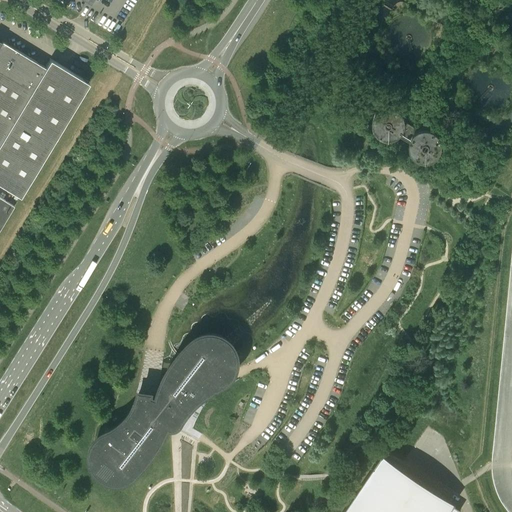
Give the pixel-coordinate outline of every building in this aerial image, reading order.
[(0,184),(19,196),(89,82),(50,58),(45,67),(1,40),(0,41),(0,184)] [(384,143),(386,143),(389,143),(389,145),(392,145),(392,142),(393,142),(395,141),(397,140),(399,138),(400,137),(402,133),(403,131),(403,129),(403,127),(403,125),(404,125),(404,122),(403,122),(402,120),(400,117),(401,116),(400,115),(399,115),(398,114),(396,113),(393,111),(391,111),(388,110),(385,110),(382,111),(379,112),(376,114),(374,116),(372,119),(371,122),(370,125),(370,128),(370,130),(371,133),(372,135),(375,138),(377,140),(379,141),(382,142),(384,143)] [(422,130),(419,131),(419,133),(418,133),(416,134),(414,136),(412,139),(411,141),(409,143),(409,147),(409,149),(409,152),(410,155),(412,157),(414,160),(416,162),(419,163),(422,164),(425,165),(429,164),(432,163),(435,162),(437,160),(439,157),(441,155),(441,152),(442,150),(442,146),(441,144),(440,141),(438,138),(436,135),(433,133),(430,132),(430,131),(427,130),(427,131),(422,132),(422,130)] [(511,180),(502,177),(498,186),(508,191),(511,182),(511,180)] [(0,228),(14,206),(0,197),(0,228)] [(95,451),(95,453),(95,455),(95,456),(95,459),(96,461),(96,462),(97,464),(98,465),(99,467),(100,468),(102,470),(103,471),(104,472),(105,473),(107,474),(109,475),(110,475),(112,476),(113,476),(116,476),(117,476),(119,476),(120,476),(123,476),(124,475),(126,474),(127,474),(129,473),(131,471),(135,468),(139,464),(142,462),(144,459),(149,455),(151,451),(153,449),(156,446),(159,441),(160,439),(163,435),(165,432),(166,430),(167,428),(168,426),(170,424),(171,424),(172,423),(173,423),(173,422),(173,421),(173,420),(173,419),(172,419),(173,417),(182,421),(184,417),(186,414),(187,411),(190,408),(192,405),(194,402),(197,399),(199,396),(200,396),(203,393),(205,391),(208,389),(211,387),(214,385),(217,383),(219,382),(222,380),(224,379),(226,378),(227,377),(229,375),(231,373),(231,372),(232,370),(233,369),(234,367),(234,365),(235,364),(235,363),(235,361),(235,359),(235,358),(235,356),(235,355),(235,354),(234,352),(234,351),(233,349),(233,348),(232,347),(232,346),(231,345),(229,343),(229,342),(227,341),(226,340),(224,339),(222,337),(221,337),(219,336),(217,335),(214,335),(213,335),(211,335),(208,335),(205,335),(203,336),(202,336),(200,337),(199,338),(197,339),(196,340),(191,344),(187,347),(186,349),(181,354),(179,357),(176,361),(173,365),(170,369),(168,372),(166,376),(164,380),(163,382),(162,384),(161,386),(159,390),(158,395),(157,397),(150,394),(149,394),(148,394),(148,393),(148,392),(147,391),(146,391),(145,391),(144,391),(144,392),(143,393),(143,394),(142,394),(140,395),(139,396),(138,397),(137,398),(137,400),(135,404),(134,407),(132,410),(131,412),(129,414),(128,416),(126,419),(124,421),(121,424),(120,426),(118,427),(117,428),(116,429),(114,430),(111,432),(105,436),(104,436),(103,437),(102,439),(101,439),(99,441),(98,442),(97,444),(97,446),(96,448),(95,451)] [(425,428),(405,457),(422,468),(441,439),(425,428)] [(458,511),(460,509),(451,502),(452,501),(384,456),(346,511),(458,511)]
